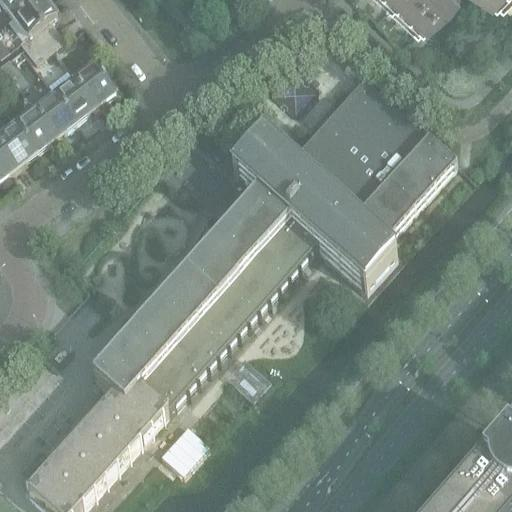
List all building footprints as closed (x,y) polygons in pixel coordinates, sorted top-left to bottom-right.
[(40,0),(2,0),(0,2),(0,7),(13,24),(42,1),(40,0)] [(378,0),(419,37),(452,0),(378,0)] [(511,0),(491,0),(504,12),(511,2),(511,0)] [(57,37),(50,27),(57,21),(42,1),(13,24),(28,44),(26,45),(34,55),(57,37)] [(42,65),(65,47),(57,37),(34,55),(42,65)] [(42,65),(34,55),(26,45),(18,51),(34,72),(42,65)] [(3,71),(12,83),(17,79),(10,66),(3,71)] [(75,85),(97,114),(117,99),(95,70),(75,85)] [(12,83),(3,71),(0,73),(0,81),(6,87),(12,83)] [(56,100),(78,129),(97,114),(75,85),(56,100)] [(385,254),(458,173),(364,89),(291,170),(265,146),(234,180),(260,204),(95,388),(115,407),(53,476),(41,466),(22,487),(34,497),(29,502),(40,511),(90,511),(319,257),(367,300),(398,265),(385,254)] [(36,115),(58,144),(78,129),(56,100),(36,115)] [(58,144),(36,115),(17,130),(38,159),(58,144)] [(0,143),(0,149),(19,173),(38,159),(17,130),(0,143)] [(0,188),(19,173),(0,149),(0,188)] [(184,482),(210,453),(193,437),(188,433),(161,462),(171,471),(177,477),(184,482)] [(56,471),(78,447),(69,438),(47,463),(56,471)] [(511,511),(511,447),(510,446),(475,486),(483,494),(475,504),(467,511),(511,511)]
